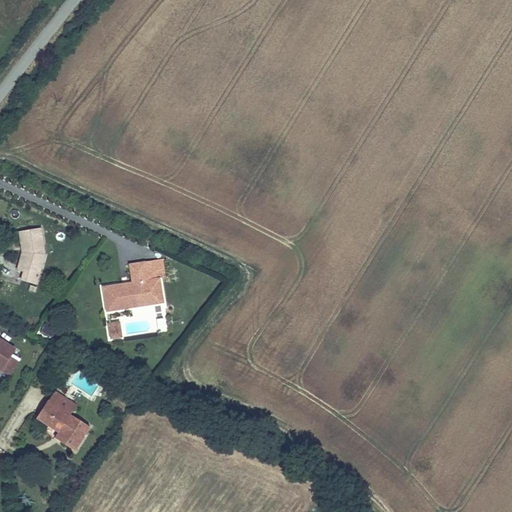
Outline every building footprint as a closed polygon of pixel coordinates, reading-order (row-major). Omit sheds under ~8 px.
[(21,282),(38,286),(46,256),(42,229),(29,231),(32,250),(21,251),(16,272),(23,273),(21,282)] [(32,250),(29,231),(19,233),(21,251),(32,250)] [(103,287),(106,314),(167,304),(161,279),(167,278),(164,259),(129,264),(131,283),(103,287)] [(107,325),(109,340),(116,339),(115,324),(107,325)] [(22,360),(13,355),(17,349),(0,339),(0,374),(10,380),(21,361),(22,360)] [(89,430),(71,417),(77,406),(55,392),(37,422),(58,436),(54,442),(75,455),(89,430)]
